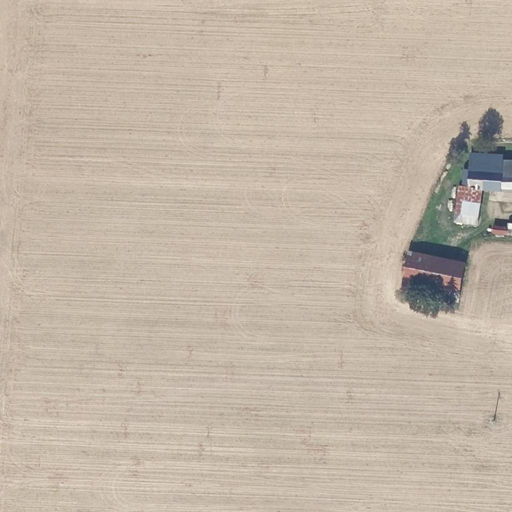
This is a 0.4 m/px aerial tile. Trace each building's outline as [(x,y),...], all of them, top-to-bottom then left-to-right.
[(511,158),(502,158),(502,152),(470,152),(469,167),(465,167),(464,184),(471,184),(471,188),(482,188),(511,189),(511,158)] [(478,214),(482,188),(471,188),(471,184),(464,184),(461,184),(455,220),(465,221),(467,213),(478,214)] [(477,223),(478,214),(467,213),(465,221),(477,223)] [(493,225),(492,232),(511,233),(511,222),(508,223),(508,226),(493,225)] [(403,288),(458,300),(466,262),(411,252),(403,288)]
